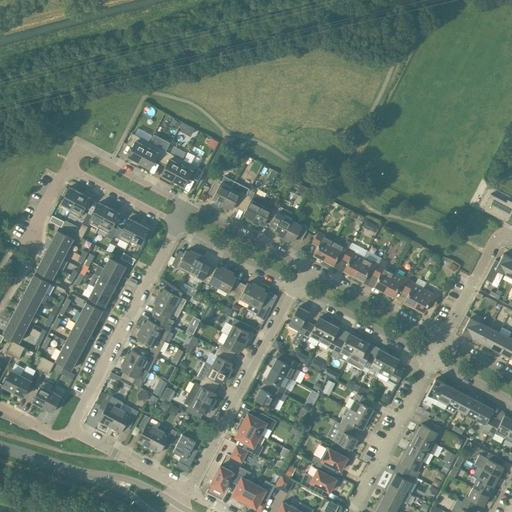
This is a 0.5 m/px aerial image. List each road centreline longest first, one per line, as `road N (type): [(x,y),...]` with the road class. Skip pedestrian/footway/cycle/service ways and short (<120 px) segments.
road 1 (residential): [(187,491),(295,285)]
road 2 (residential): [(71,429),(176,224)]
road 3 (residential): [(352,511),(431,358)]
road 4 (residential): [(441,339),(304,267)]
road 5 (residential): [(295,285),(431,358)]
road 6 (residential): [(66,168),(40,215),(37,243),(0,305)]
road 7 (residential): [(186,206),(76,147),(66,168)]
road 8 (residential): [(176,224),(295,285)]
road 9 (residential): [(304,267),(186,206)]
road 10 (residential): [(187,491),(71,429)]
road 11 (residential): [(441,339),(494,238),(511,236)]
road 12 (residential): [(66,168),(176,224)]
